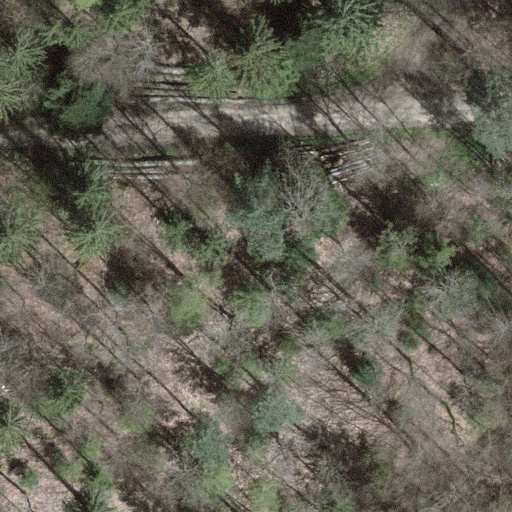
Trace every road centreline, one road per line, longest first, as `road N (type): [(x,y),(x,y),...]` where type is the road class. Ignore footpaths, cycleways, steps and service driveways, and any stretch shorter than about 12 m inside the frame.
road 1 (track): [(0,135),(511,109)]
road 2 (track): [(374,118),(431,0)]
